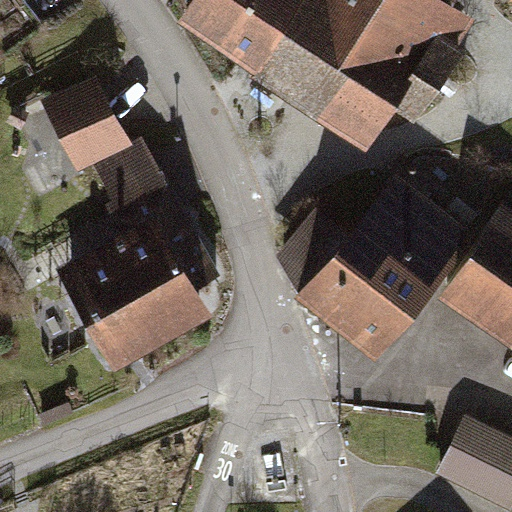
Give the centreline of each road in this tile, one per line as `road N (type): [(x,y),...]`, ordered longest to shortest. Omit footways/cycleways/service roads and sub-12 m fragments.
road 1 (residential): [(291,357),(209,125),(128,0)]
road 2 (residential): [(0,476),(258,370)]
road 3 (unclassified): [(291,357),(336,511)]
road 4 (unclassified): [(258,370),(214,511)]
